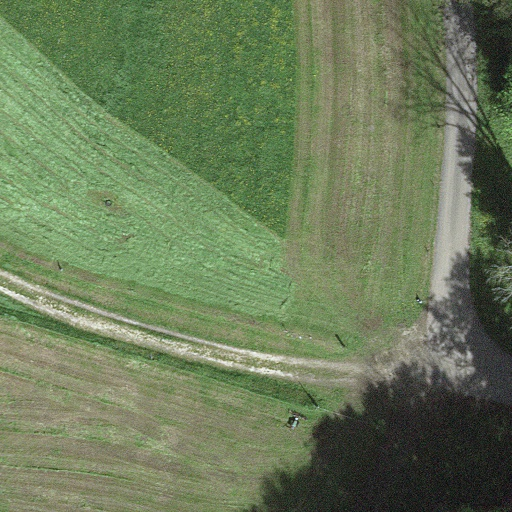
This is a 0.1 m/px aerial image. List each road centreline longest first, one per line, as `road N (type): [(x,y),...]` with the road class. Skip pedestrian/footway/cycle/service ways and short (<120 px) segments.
road 1 (track): [(0,278),(94,320),(301,372),(461,353)]
road 2 (unclassified): [(511,375),(461,353),(451,254),(463,94),(459,0)]
